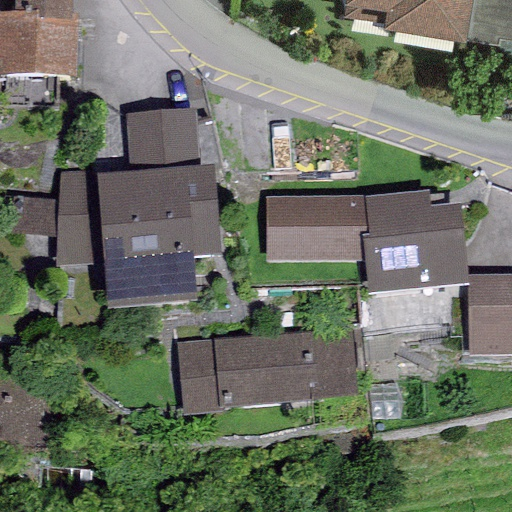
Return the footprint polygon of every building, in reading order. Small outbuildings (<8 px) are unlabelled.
[(15,0),(15,12),(0,11),(0,74),(76,77),(78,17),(70,17),(70,0),(15,0)] [(345,0),(343,19),(383,26),(382,33),(464,46),(465,43),(472,0),(345,0)] [(511,0),(472,0),(465,43),(498,48),(501,40),(511,42),(511,0)] [(126,114),(131,172),(198,166),(193,108),(126,114)] [(131,172),(95,174),(58,176),(55,268),(104,263),(107,308),(195,298),(194,258),(218,255),(212,166),(198,166),(131,172)] [(363,261),(365,293),(466,285),(466,276),(460,204),(429,206),(428,191),(363,196),(366,233),(361,234),(363,261)] [(363,196),(265,198),(264,262),(363,261),(361,234),(366,233),(363,196)] [(55,201),(18,200),(16,238),(53,240),(55,201)] [(511,274),(466,276),(466,285),(467,357),(511,355),(511,274)] [(350,331),(176,344),(181,415),(221,413),(221,408),(355,398),(350,331)] [(50,373),(0,370),(0,449),(45,452),(50,373)]
